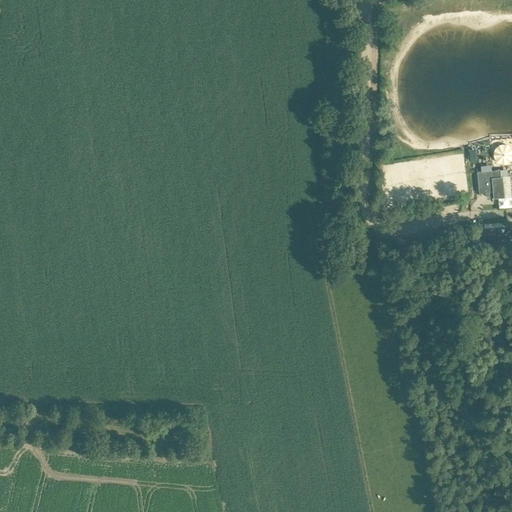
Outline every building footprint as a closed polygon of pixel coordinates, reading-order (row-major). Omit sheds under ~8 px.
[(509,163),(509,145),(493,145),(492,163),(509,163)] [(489,148),(478,148),(479,159),(489,158),(489,148)] [(493,192),(494,198),(505,197),(503,176),(501,176),(501,170),(493,170),(478,172),(479,193),(493,192)] [(465,202),(450,203),(450,213),(465,212),(465,202)] [(509,238),(508,222),(483,224),(485,239),(509,238)]
